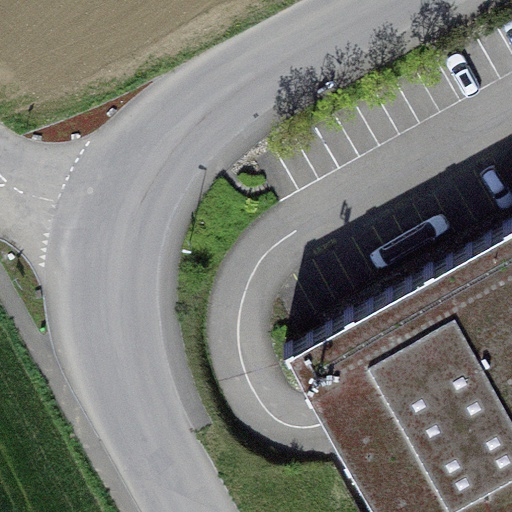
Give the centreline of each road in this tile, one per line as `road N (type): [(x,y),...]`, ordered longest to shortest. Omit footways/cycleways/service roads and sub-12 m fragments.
road 1 (unknown): [(263,410),(234,322),(246,269),(271,237),(511,100)]
road 2 (unclassified): [(395,0),(192,111),(97,224)]
road 3 (unclassified): [(183,511),(91,322),(97,224)]
